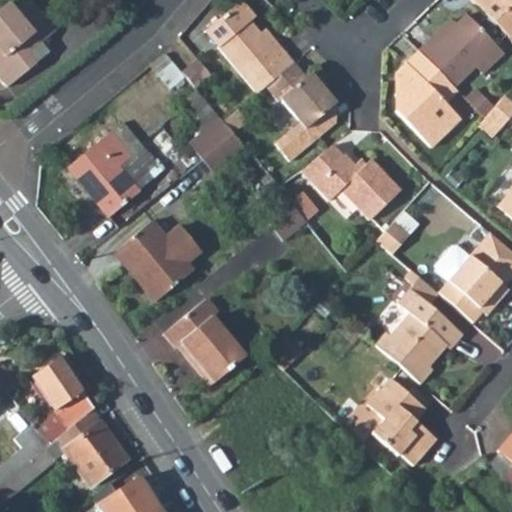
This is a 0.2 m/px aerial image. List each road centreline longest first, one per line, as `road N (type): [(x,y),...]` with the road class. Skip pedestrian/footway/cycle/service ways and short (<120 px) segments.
road 1 (residential): [(48,269),(96,326),(221,511)]
road 2 (residential): [(0,146),(175,0)]
road 3 (residential): [(295,0),(349,51),(402,0)]
